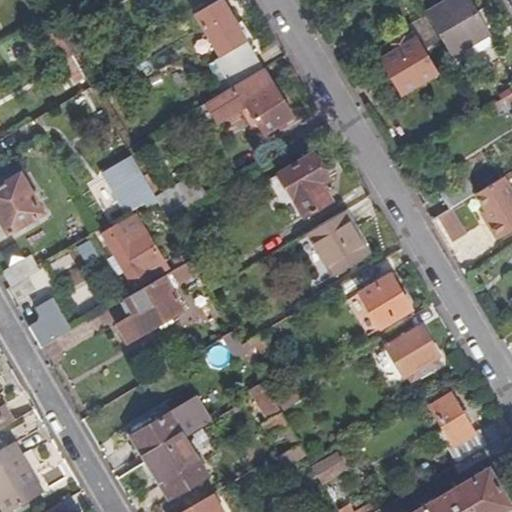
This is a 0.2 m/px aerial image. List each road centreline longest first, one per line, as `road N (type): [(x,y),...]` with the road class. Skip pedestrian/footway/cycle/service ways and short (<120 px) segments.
road 1 (residential): [(511,395),(272,0)]
road 2 (residential): [(115,511),(0,314)]
